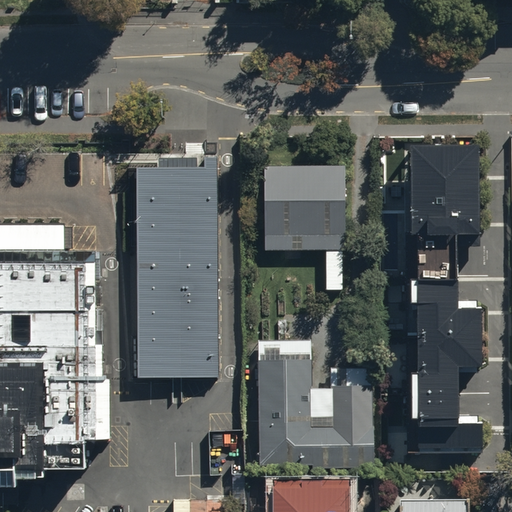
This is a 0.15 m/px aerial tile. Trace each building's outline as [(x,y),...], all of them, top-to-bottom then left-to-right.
[(477,152),(412,153),(415,452),(481,451),(481,423),(452,423),(452,366),(480,366),(480,306),(455,307),(454,244),(478,243),(477,152)] [(0,153),(0,248),(65,250),(65,220),(99,220),(100,156),(0,153)] [(345,165),(263,164),(263,250),(345,250),(345,165)] [(216,175),(128,176),(130,389),(218,388),(216,175)] [(0,470),(50,470),(106,469),(103,253),(0,254),(0,470)] [(372,459),(371,367),(311,368),(311,340),(257,340),(259,460),(372,459)] [(129,511),(130,495),(112,494),(111,511),(129,511)] [(465,511),(465,498),(395,499),(395,511),(465,511)]
